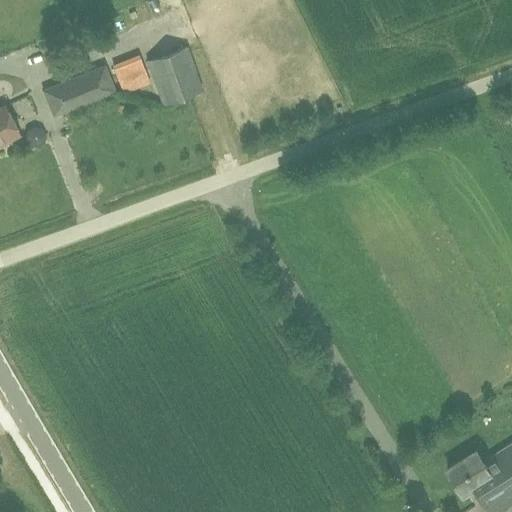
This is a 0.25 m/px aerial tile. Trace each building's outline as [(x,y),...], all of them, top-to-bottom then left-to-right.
[(163,104),(202,91),(186,47),(148,61),(163,104)] [(138,56),(112,67),(120,85),(146,75),(138,56)] [(103,66),(44,91),(54,114),(113,90),(103,66)] [(4,107),(0,109),(0,144),(19,135),(4,107)] [(497,511),(511,511),(511,447),(510,444),(483,461),(476,449),(446,467),(462,493),(474,486),(486,506),(492,503),(497,511)]
